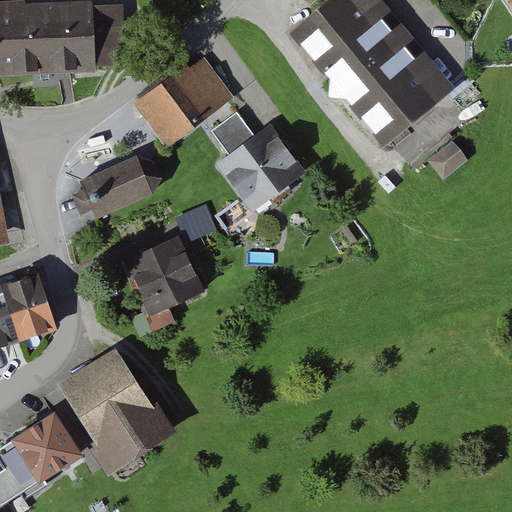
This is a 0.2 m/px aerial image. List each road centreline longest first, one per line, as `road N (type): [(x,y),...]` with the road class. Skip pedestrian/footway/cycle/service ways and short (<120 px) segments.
road 1 (residential): [(13,121),(49,210),(75,338),(0,395)]
road 2 (residential): [(13,121),(60,126),(163,71),(224,0)]
